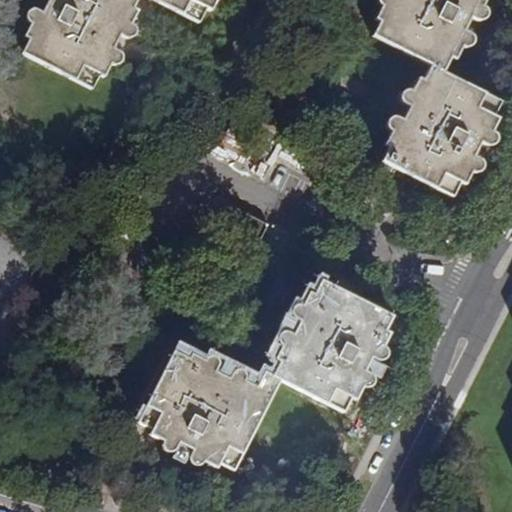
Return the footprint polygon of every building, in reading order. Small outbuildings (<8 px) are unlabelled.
[(65,0),(60,11),(56,9),(47,26),(52,28),(46,41),(114,75),(121,62),(125,64),(133,46),(129,44),(134,35),(138,37),(145,23),(141,21),(145,13),(149,15),(156,0),(65,0)] [(197,0),(219,11),(224,0),(197,0)] [(473,1),(473,0),(382,0),(381,3),(385,5),(380,15),(376,13),(368,29),(372,31),(365,44),(420,72),(413,87),(409,85),(400,103),(404,105),(400,114),(395,111),(389,125),(393,127),(389,136),(384,133),(376,151),(380,153),(373,167),(443,202),(450,189),(454,191),(462,173),(460,172),(474,141),(477,142),(486,124),(484,123),(492,108),(434,79),(440,66),(445,69),(453,52),(449,50),(465,18),(469,21),(478,3),(473,1)] [(233,244),(235,240),(260,253),(268,236),(231,216),(220,237),(233,244)] [(271,367),(263,383),(271,387),(332,418),(339,404),(343,406),(352,389),(348,386),(364,356),(368,359),(376,342),(373,340),(380,325),(311,289),(305,303),(299,300),(292,317),(296,320),(291,327),(287,325),(281,337),(285,339),(280,348),(276,346),(267,364),(271,367)] [(271,387),(263,383),(259,381),(253,392),(238,384),(237,387),(229,383),(231,380),(218,374),(216,377),(209,373),(210,370),(194,362),(192,364),(179,358),(144,424),(158,432),(157,437),(172,445),(174,440),(203,456),(201,460),(217,468),(219,464),(229,469),(271,387)]
